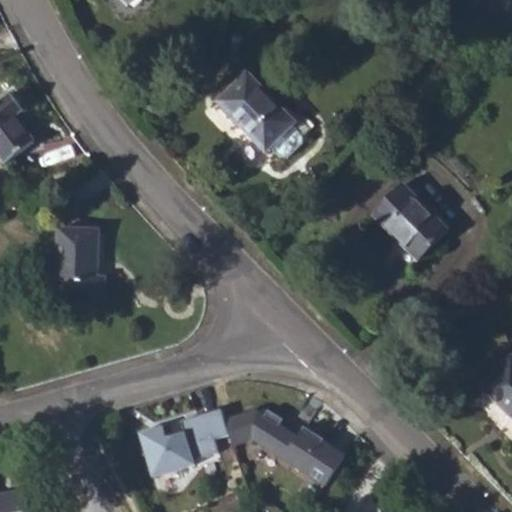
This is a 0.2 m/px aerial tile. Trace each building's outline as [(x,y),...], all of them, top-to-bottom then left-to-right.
[(243,129),(246,127),(267,150),(271,147),(281,158),(286,158),(302,143),(303,137),(292,126),(296,122),(249,72),(218,102),(243,129)] [(16,118),(21,114),(25,110),(13,94),(0,103),(0,155),(7,164),(35,142),(25,128),(16,118)] [(16,118),(25,128),(29,124),(21,114),(16,118)] [(243,129),(265,152),(267,150),(246,127),(243,129)] [(372,216),(419,262),(450,230),(404,185),(372,216)] [(60,228),(57,302),(106,302),(108,278),(99,277),(101,229),(60,228)] [(511,360),(483,389),(511,417),(511,360)] [(227,418),(231,433),(234,445),(255,438),(329,484),(349,453),(306,424),(301,432),(259,406),(227,418)] [(227,418),(223,407),(183,419),(187,430),(169,435),(166,423),(141,430),(155,476),(198,463),(197,459),(221,452),(217,439),(231,433),(227,418)] [(0,511),(31,511),(27,490),(0,495),(0,511)]
